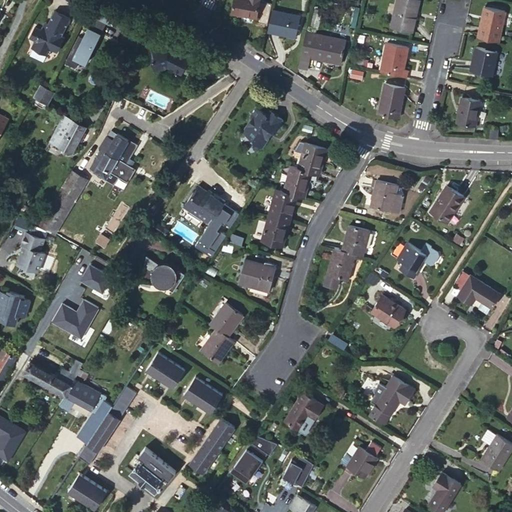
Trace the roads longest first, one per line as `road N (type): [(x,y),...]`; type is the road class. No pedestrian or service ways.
road 1 (residential): [(367,135),(309,234),(289,337),(260,380)]
road 2 (residential): [(370,511),(478,340),(451,324),(435,327)]
road 3 (residential): [(189,25),(367,135)]
road 4 (residential): [(136,511),(139,502),(108,476),(150,413),(183,437)]
road 5 (residential): [(419,148),(449,4)]
